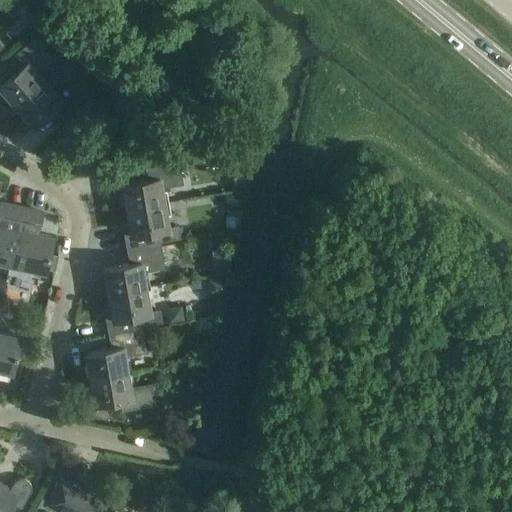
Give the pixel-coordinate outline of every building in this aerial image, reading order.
[(16,0),(23,4),(27,9),(37,2),(35,0),(16,0)] [(0,85),(17,105),(46,80),(38,71),(54,56),(35,35),(7,60),(17,71),(0,85)] [(46,80),(17,105),(34,124),(51,109),(61,120),(89,95),(70,74),(54,89),(46,80)] [(249,130),(232,131),(233,142),(250,141),(249,130)] [(127,208),(165,202),(163,187),(183,183),(179,160),(146,167),(148,178),(123,183),(127,208)] [(0,260),(10,263),(22,206),(2,202),(0,209),(0,260)] [(165,202),(127,208),(131,232),(125,233),(127,247),(181,237),(179,225),(169,226),(165,202)] [(22,206),(10,263),(45,270),(53,235),(38,232),(43,210),(22,206)] [(208,268),(220,265),(219,256),(226,254),(222,236),(210,238),(212,247),(204,249),(208,268)] [(109,292),(147,286),(144,271),(165,267),(161,244),(128,251),(130,262),(104,267),(109,292)] [(147,286),(109,292),(113,316),(107,318),(109,331),(162,322),(160,309),(151,310),(147,286)] [(182,304),(167,306),(169,321),(184,318),(182,304)] [(169,326),(146,329),(149,347),(171,343),(169,326)] [(90,377),(128,371),(126,355),(146,351),(143,329),(110,335),(112,346),(86,351),(90,377)] [(0,330),(0,368),(12,371),(20,335),(0,330)] [(128,371),(90,377),(95,403),(121,398),(123,410),(149,405),(157,404),(152,382),(131,386),(128,371)] [(157,404),(149,405),(151,419),(160,417),(157,404)] [(164,431),(163,439),(176,442),(177,435),(164,431)] [(0,511),(10,511),(15,503),(22,506),(31,489),(32,487),(32,485),(31,483),(30,481),(28,478),(25,477),(22,477),(20,477),(17,478),(15,480),(14,481),(11,487),(0,480),(0,511)] [(104,501),(62,478),(47,505),(60,511),(130,511),(106,498),(104,501)]
